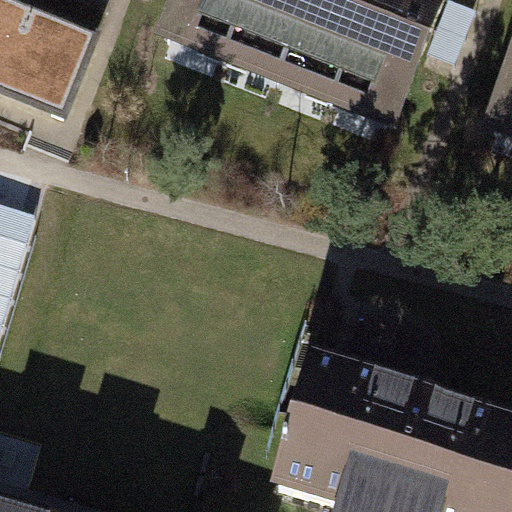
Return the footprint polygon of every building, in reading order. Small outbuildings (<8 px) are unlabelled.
[(176,0),(162,36),(276,80),(307,0),(176,0)] [(307,0),(276,80),(390,125),(439,0),(307,0)] [(96,40),(0,1),(0,90),(66,116),(96,40)] [(511,66),(490,123),(511,131),(511,66)] [(278,508),(291,511),(511,511),(511,440),(318,381),(278,508)]
